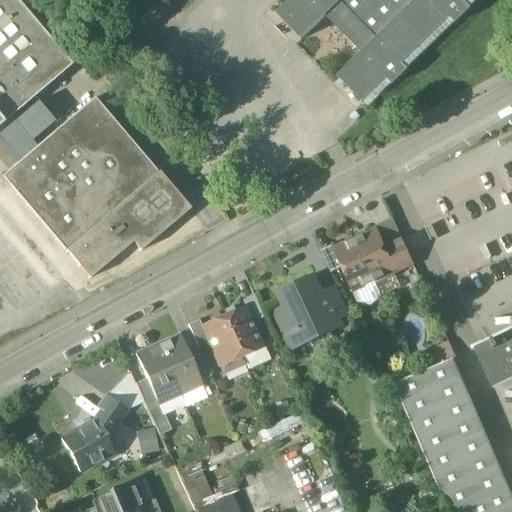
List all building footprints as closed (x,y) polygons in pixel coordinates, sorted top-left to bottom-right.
[(15,0),(0,0),(0,125),(2,124),(9,117),(71,65),(15,0)] [(292,0),(277,16),(301,41),(326,17),(362,55),(338,78),(363,104),(387,81),(393,87),(408,72),(402,66),(450,19),(456,25),(470,11),(465,5),(469,0),(292,0)] [(158,174),(93,99),(35,148),(28,154),(1,178),(65,253),(158,174)] [(37,102),(13,122),(9,117),(2,124),(28,154),(35,148),(31,142),(54,122),(37,102)] [(158,174),(65,253),(89,281),(132,244),(139,252),(189,210),(158,174)] [(392,219),(373,228),(375,232),(377,231),(385,249),(402,242),(392,219)] [(375,232),(355,241),(374,284),(396,274),(385,249),(377,231),(375,232)] [(333,251),(341,270),(352,294),(374,284),(355,241),(333,251)] [(402,242),(385,249),(396,274),(413,266),(402,242)] [(331,247),(320,252),(330,275),(341,270),(333,251),(331,247)] [(321,296),(313,278),(277,294),(284,309),(274,314),(286,340),(301,333),(307,345),(342,329),(338,321),(329,300),(324,302),(321,296)] [(336,289),(321,296),(324,302),(329,300),(338,321),(349,316),(336,289)] [(253,296),(242,301),(245,307),(252,323),(263,318),(253,296)] [(245,307),(223,317),(241,358),(263,348),(252,323),(245,307)] [(223,317),(201,327),(208,343),(223,375),(244,365),(241,358),(223,317)] [(198,321),(187,326),(197,348),(208,343),(201,327),(198,321)] [(511,331),(474,350),(493,390),(511,380),(511,331)] [(189,360),(179,337),(157,346),(179,396),(201,386),(189,360)] [(157,346),(135,356),(146,380),(156,402),(163,417),(184,407),(179,396),(157,346)] [(210,378),(201,355),(189,360),(199,383),(210,378)] [(511,511),(511,498),(453,361),(394,386),(447,511),(511,511)] [(156,402),(146,380),(135,385),(145,407),(156,402)] [(126,412),(106,398),(98,410),(101,413),(94,424),(61,441),(80,475),(99,463),(96,458),(111,450),(104,436),(107,435),(117,423),(118,424),(126,412)] [(156,402),(145,407),(152,422),(163,417),(156,402)] [(141,454),(158,452),(156,429),(138,431),(141,454)] [(197,511),(213,505),(194,463),(175,472),(193,511),(197,511)] [(132,483),(109,492),(110,496),(94,502),(95,506),(99,504),(101,511),(144,511),(142,507),(132,483)] [(236,511),(230,497),(213,505),(197,511),(236,511)] [(157,511),(154,502),(142,507),(144,511),(157,511)]
